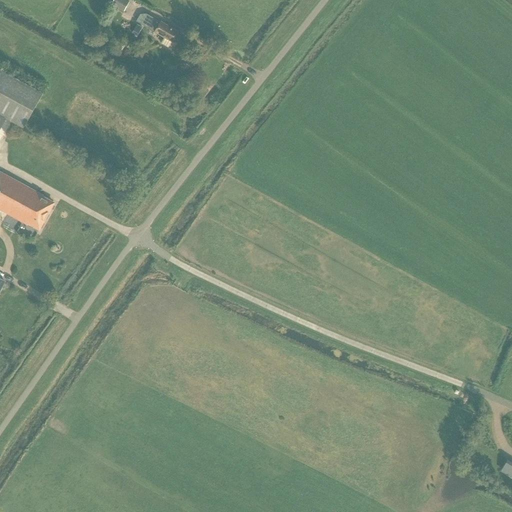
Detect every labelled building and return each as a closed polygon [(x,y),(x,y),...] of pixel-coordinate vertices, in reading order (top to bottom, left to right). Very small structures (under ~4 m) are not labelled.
[(115,0),(113,5),(123,10),(124,11),(130,2),(126,0),(115,0)] [(172,42),(178,32),(161,22),(161,23),(146,14),(141,24),(172,42)] [(0,70),(0,115),(6,119),(24,129),(43,94),(0,70)] [(44,196),(0,172),(0,210),(27,225),(28,224),(39,230),(53,203),(43,198),(44,196)] [(52,307),(68,315),(71,310),(55,301),(52,307)] [(511,464),(506,461),(501,470),(511,476),(511,464)]
